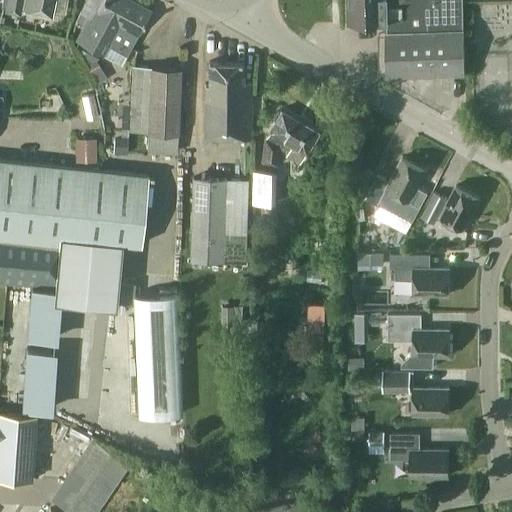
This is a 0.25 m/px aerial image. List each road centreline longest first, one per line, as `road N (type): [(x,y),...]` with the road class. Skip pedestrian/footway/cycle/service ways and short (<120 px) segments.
road 1 (residential): [(511,169),(242,18)]
road 2 (residential): [(508,488),(488,406),(491,261),(511,223)]
